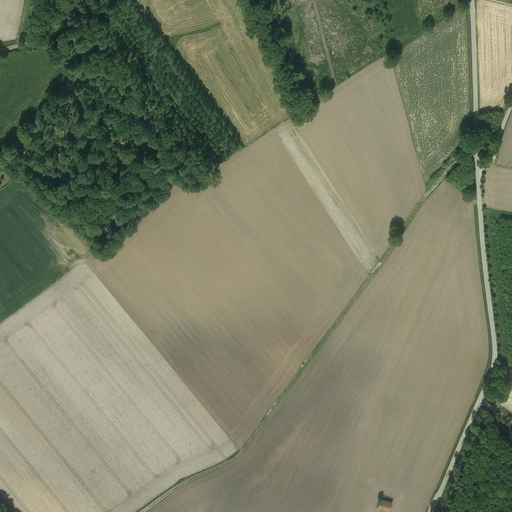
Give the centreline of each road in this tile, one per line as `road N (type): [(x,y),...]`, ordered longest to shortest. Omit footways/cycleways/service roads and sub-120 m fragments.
road 1 (track): [(475,147),(424,198),(247,448),(141,511)]
road 2 (unclassified): [(433,511),(495,361),(479,171)]
road 3 (unclassified): [(479,171),(473,0)]
road 4 (track): [(0,46),(51,32),(114,0)]
